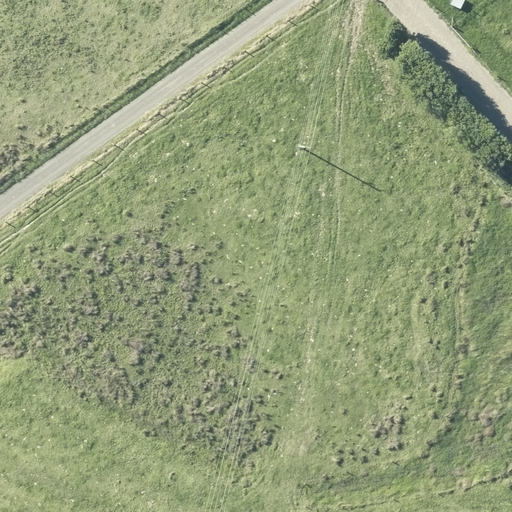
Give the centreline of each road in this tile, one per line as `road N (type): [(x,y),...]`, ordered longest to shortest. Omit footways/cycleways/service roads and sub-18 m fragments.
road 1 (track): [(0,245),(351,0)]
road 2 (track): [(511,117),(407,0)]
